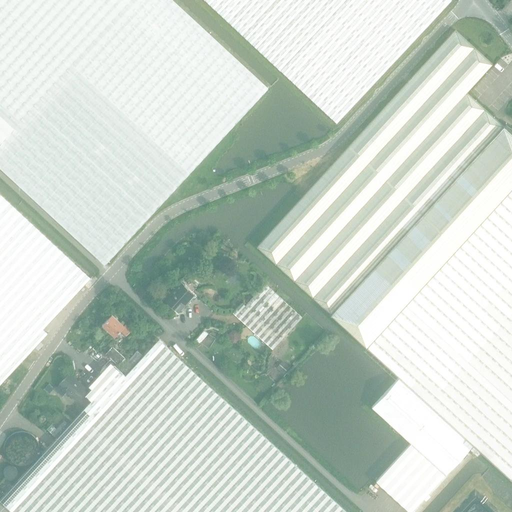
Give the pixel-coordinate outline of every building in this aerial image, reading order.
[(0,0),(0,115),(14,129),(0,143),(0,168),(105,265),(130,237),(231,129),(268,88),(172,0),(0,0)] [(204,0),(205,0),(280,70),(280,71),(337,124),(452,1),(450,0),(204,0)] [(511,186),(511,127),(510,127),(506,124),(505,123),(503,126),(466,92),(492,64),(455,31),(257,248),(366,347),(511,186)] [(0,143),(14,129),(0,115),(0,143)] [(511,186),(486,215),(366,347),(399,377),(473,444),(486,456),(511,479),(511,186)] [(0,385),(47,333),(42,329),(89,277),(0,194),(0,385)] [(180,283),(165,300),(178,311),(193,295),(180,283)] [(241,303),(237,308),(276,345),(302,318),(265,284),(245,306),(241,303)] [(111,316),(102,325),(114,337),(120,330),(126,336),(131,330),(126,325),(124,327),(111,316)] [(204,330),(195,340),(199,344),(208,334),(204,330)] [(232,331),(228,335),(228,340),(232,344),(237,344),(241,339),(241,334),(236,331),(232,331)] [(158,339),(124,376),(110,363),(88,387),(90,389),(84,396),(91,402),(69,426),(57,439),(0,499),(0,501),(9,509),(162,343),(158,339)] [(221,397),(179,358),(162,343),(9,509),(12,511),(346,511),(316,484),(221,397)] [(112,346),(105,354),(119,366),(125,359),(112,346)] [(136,352),(121,368),(126,372),(141,356),(136,352)] [(284,363),(278,370),(283,374),(289,368),(284,363)] [(70,374),(55,389),(62,395),(66,391),(76,400),(86,389),(70,374)] [(399,377),(371,407),(411,443),(376,482),(408,511),(411,511),(473,444),(399,377)] [(49,394),(55,388),(49,383),(43,389),(49,394)] [(51,425),(47,429),(57,439),(69,426),(64,420),(56,429),(51,425)]
